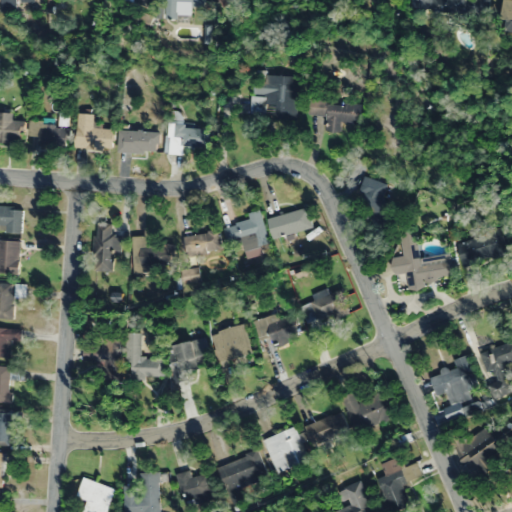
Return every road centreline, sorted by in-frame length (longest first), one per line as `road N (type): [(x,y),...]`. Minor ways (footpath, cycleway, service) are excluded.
road 1 (residential): [(0,176),(161,188),(288,166),(316,178),(464,511)]
road 2 (residential): [(62,440),(122,442),(203,424),(511,287)]
road 3 (residential): [(77,183),(55,511)]
